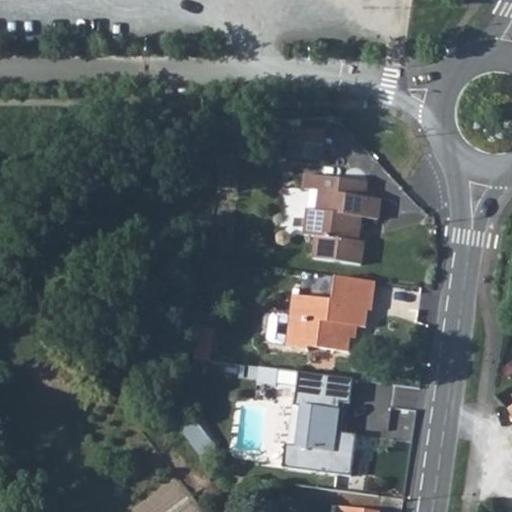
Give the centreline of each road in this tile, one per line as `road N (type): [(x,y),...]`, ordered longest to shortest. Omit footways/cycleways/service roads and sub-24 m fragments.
road 1 (residential): [(433,511),(483,178)]
road 2 (residential): [(511,53),(459,65),(436,99),(438,139),(449,157),(483,178)]
